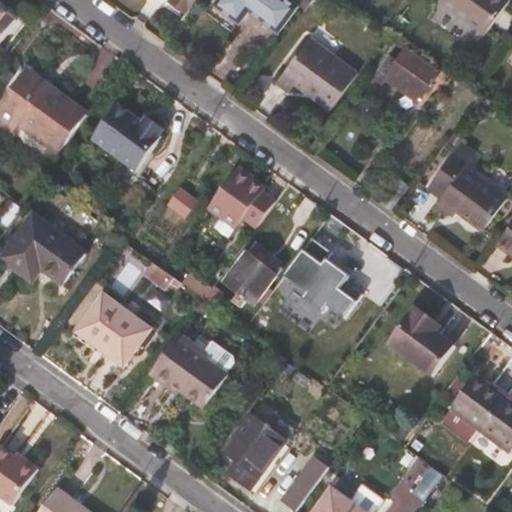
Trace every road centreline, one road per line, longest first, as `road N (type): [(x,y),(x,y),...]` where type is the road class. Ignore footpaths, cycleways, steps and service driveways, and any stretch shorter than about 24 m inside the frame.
road 1 (residential): [(69,0),(511,321)]
road 2 (residential): [(0,348),(223,511)]
